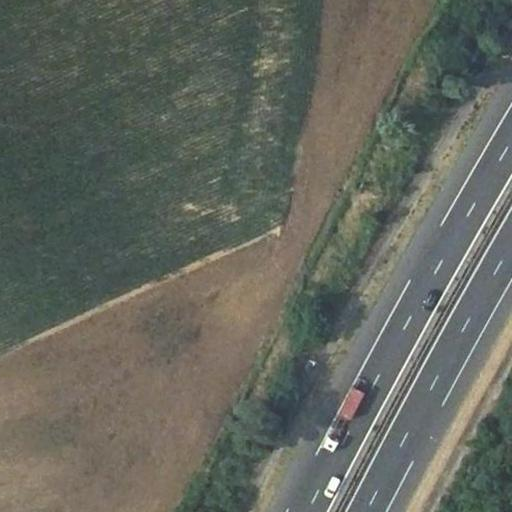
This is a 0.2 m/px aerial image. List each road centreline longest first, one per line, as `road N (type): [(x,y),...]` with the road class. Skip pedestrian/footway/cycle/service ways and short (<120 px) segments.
road 1 (motorway): [(511,138),(306,511)]
road 2 (motorway): [(367,511),(511,246)]
